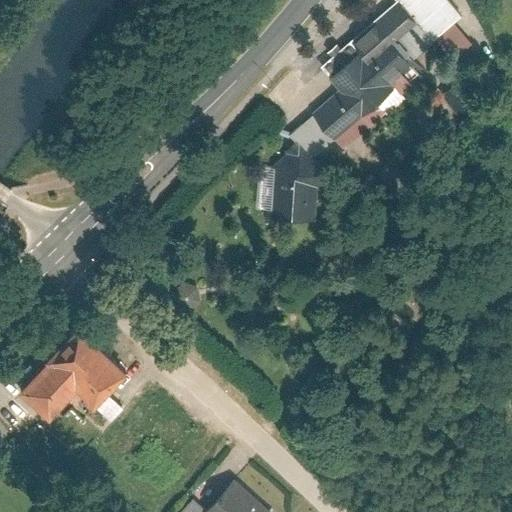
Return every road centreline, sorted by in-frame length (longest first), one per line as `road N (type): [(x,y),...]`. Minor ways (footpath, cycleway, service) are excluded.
road 1 (unclassified): [(59,256),(334,511)]
road 2 (tertiary): [(306,0),(263,56),(74,240)]
